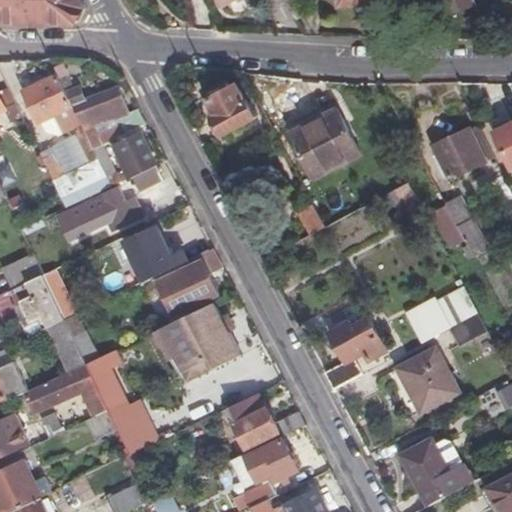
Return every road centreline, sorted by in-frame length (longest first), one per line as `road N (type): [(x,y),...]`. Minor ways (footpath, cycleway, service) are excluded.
road 1 (residential): [(378,511),(131,51)]
road 2 (residential): [(511,63),(131,51)]
road 3 (residential): [(131,51),(0,50)]
